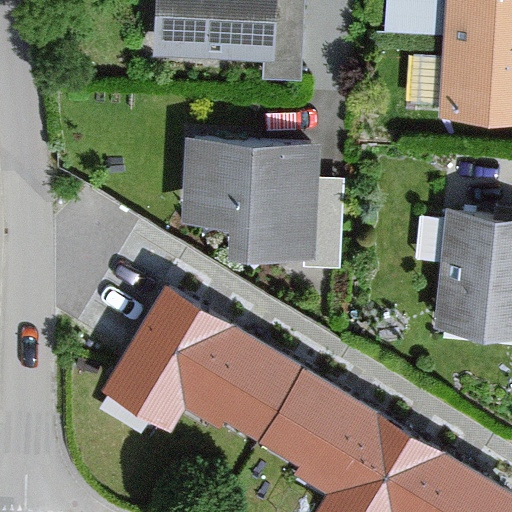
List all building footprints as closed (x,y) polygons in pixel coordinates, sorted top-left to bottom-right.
[(157,0),(155,52),(264,57),(263,76),(299,77),(302,0),(157,0)] [(438,0),(387,0),(385,31),(435,35),(438,0)] [(511,115),(511,0),(446,0),(439,111),(511,115)] [(416,42),(411,87),(438,90),(443,45),(416,42)] [(318,179),(320,136),(190,132),(187,216),(211,217),(211,223),(236,224),(235,249),(303,252),(302,265),(339,266),(342,180),(318,179)] [(511,211),(448,205),(447,218),(422,215),(418,261),(443,263),(437,322),(511,329),(511,211)] [(236,317),(159,273),(100,376),(177,420),(192,393),(236,317)] [(296,351),(236,317),(192,393),(253,427),(296,351)] [(372,394),(296,351),(253,427),(328,470),(372,394)] [(399,511),(447,437),(372,394),(328,470),(315,510),(317,511),(399,511)] [(511,511),(511,473),(447,437),(399,511),(511,511)]
